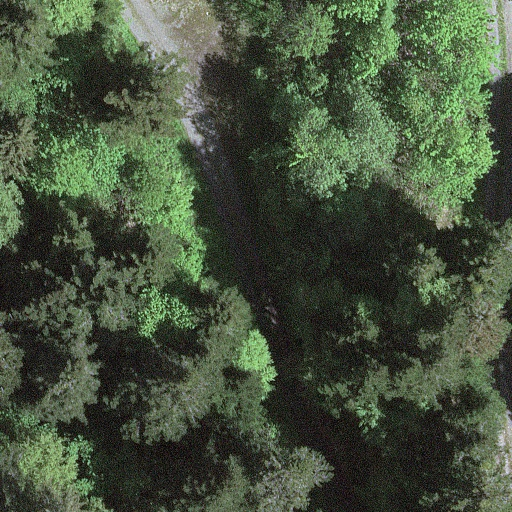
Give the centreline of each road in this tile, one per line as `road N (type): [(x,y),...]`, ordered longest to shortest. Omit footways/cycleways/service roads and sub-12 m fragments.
road 1 (track): [(343,511),(191,102),(125,0)]
road 2 (track): [(495,0),(505,74),(492,387),(511,464)]
